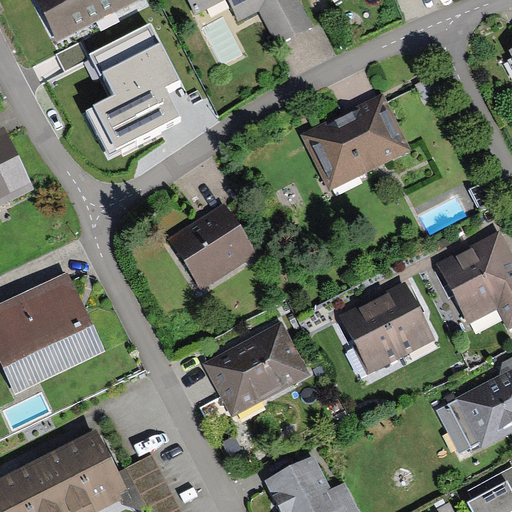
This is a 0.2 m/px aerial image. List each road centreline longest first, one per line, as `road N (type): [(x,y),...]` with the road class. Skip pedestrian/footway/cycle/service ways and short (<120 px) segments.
road 1 (residential): [(431,27),(290,84),(93,218)]
road 2 (residential): [(229,511),(99,257),(93,218)]
road 3 (residential): [(93,218),(0,44)]
road 4 (residential): [(431,27),(511,180)]
